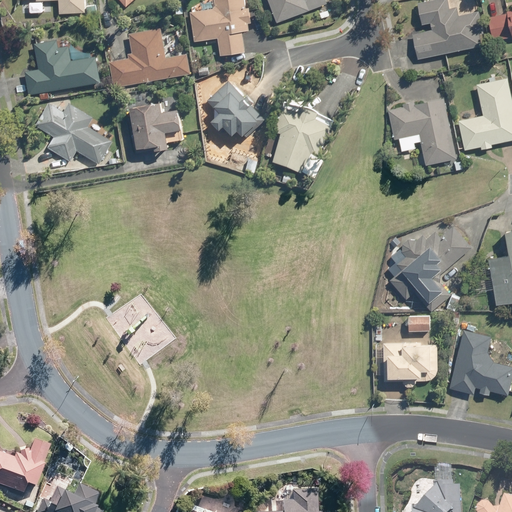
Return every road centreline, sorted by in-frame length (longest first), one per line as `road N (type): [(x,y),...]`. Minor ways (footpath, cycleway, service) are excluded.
road 1 (residential): [(41,372),(0,173)]
road 2 (residential): [(367,426),(179,455)]
road 3 (residential): [(179,455),(109,434),(41,372)]
road 4 (residential): [(511,441),(367,426)]
